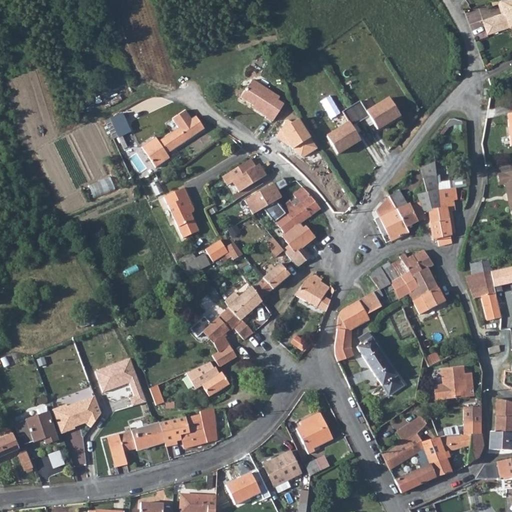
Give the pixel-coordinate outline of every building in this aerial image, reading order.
[(482,21),(487,35),(503,29),(501,21),(506,19),(509,27),(511,25),(511,0),(503,0),(508,12),(503,13),(482,21)] [(494,5),(499,3),(503,13),(508,12),(503,0),(495,0),(492,1),(494,5)] [(249,83),(240,97),(243,99),(248,97),(260,92),(265,105),(254,110),(271,121),(273,119),(282,106),(281,104),(277,101),(277,100),(278,98),(254,82),(251,80),(249,83)] [(248,97),(243,99),(252,106),(251,107),(251,108),(254,110),(265,105),(260,92),(248,97)] [(401,118),(390,101),(368,115),(361,103),(352,109),(362,124),(370,119),(378,132),(401,118)] [(328,139),(339,156),(362,142),(353,129),(362,124),(352,109),(344,114),(351,125),(328,139)] [(120,112),(107,118),(116,137),(129,131),(120,112)] [(141,147),(154,168),(168,159),(165,154),(204,129),(195,117),(157,142),(155,138),(141,146),(141,147)] [(255,166),(251,158),(222,176),(227,185),(233,182),(239,192),(266,175),(259,164),(255,166)] [(422,178),(435,173),(434,162),(418,170),(422,178)] [(501,183),(505,183),(510,210),(511,209),(511,171),(499,174),(501,183)] [(423,212),(427,213),(439,210),(438,199),(437,191),(435,173),(422,178),(424,186),(425,193),(416,196),(419,203),(423,212)] [(90,184),(95,198),(116,190),(111,176),(90,184)] [(282,178),(244,201),(253,215),(261,209),(274,201),(277,199),(280,196),(277,191),(286,185),(282,178)] [(289,201),(281,208),(299,224),(320,210),(302,187),(293,195),(300,202),(295,206),(289,201)] [(183,189),(163,198),(170,212),(176,224),(188,220),(193,217),(188,207),(191,205),(183,189)] [(438,199),(451,197),(451,195),(451,189),(437,191),(438,199)] [(395,209),(397,209),(404,205),(397,191),(388,197),(395,209)] [(429,224),(432,240),(436,239),(438,245),(438,246),(451,243),(449,235),(450,235),(447,212),(454,211),(452,201),(456,200),(455,195),(451,195),(451,197),(438,199),(439,210),(427,213),(429,224)] [(379,217),(395,209),(388,197),(376,211),(379,217)] [(285,235),(299,224),(281,208),(274,201),(261,209),(283,236),(285,235)] [(405,228),(417,222),(410,206),(412,205),(411,202),(408,203),(408,204),(404,205),(397,209),(395,209),(405,228)] [(417,222),(421,219),(423,218),(423,212),(419,203),(412,205),(410,206),(417,222)] [(391,241),(407,233),(405,228),(395,209),(379,217),(391,241)] [(193,217),(188,220),(195,233),(200,231),(193,217)] [(188,220),(176,224),(179,232),(183,239),(195,233),(188,220)] [(285,235),(282,237),(295,253),(301,249),(314,238),(303,227),(303,228),(299,224),(285,235)] [(222,240),(207,249),(214,262),(229,253),(226,248),(222,240)] [(235,243),(226,248),(229,253),(234,261),(244,256),(235,243)] [(285,254),(288,258),(297,268),(309,258),(301,249),(295,253),(294,254),(288,246),(282,251),(285,254)] [(400,260),(407,273),(409,276),(425,269),(433,265),(422,250),(414,256),(412,256),(406,259),(403,255),(399,258),(400,260)] [(194,252),(180,260),(188,276),(212,264),(206,252),(197,257),(194,252)] [(398,278),(407,273),(400,260),(391,266),(398,278)] [(261,280),(251,288),(260,300),(293,272),(284,261),(279,265),(279,264),(263,277),(261,280)] [(489,271),(487,261),(470,265),(471,274),(489,271)] [(389,284),(398,278),(391,266),(389,263),(380,268),(389,284)] [(511,266),(489,271),(492,286),(511,281),(511,266)] [(378,289),(378,290),(389,284),(380,268),(378,269),(369,275),(369,276),(378,289)] [(398,299),(402,297),(407,294),(418,315),(444,302),(427,269),(425,269),(409,276),(407,273),(398,278),(389,284),(398,299)] [(471,296),(473,298),(480,297),(494,294),(492,286),(489,271),(471,274),(464,276),(471,296)] [(301,287),(295,295),(325,312),(326,310),(330,301),(323,297),(327,290),(332,293),(333,290),(330,286),(328,287),(312,276),(305,281),(301,287)] [(234,293),(224,302),(227,306),(228,308),(240,320),(256,307),(261,302),(260,300),(251,288),(250,287),(238,297),(234,293)] [(350,330),(361,324),(368,320),(361,307),(364,305),(369,313),(380,307),(372,292),(346,307),(341,311),(339,314),(338,317),(350,330)] [(486,321),(500,318),(500,317),(494,294),(480,297),(486,321)] [(402,309),(407,306),(402,297),(398,299),(402,309)] [(261,302),(256,307),(259,314),(266,324),(271,315),(261,302)] [(240,320),(228,308),(217,318),(218,319),(202,332),(212,343),(218,353),(212,357),(219,367),(236,357),(223,339),(226,337),(224,335),(228,331),(229,333),(234,329),(239,335),(243,340),(252,334),(248,328),(240,320)] [(334,359),(336,362),(347,359),(352,355),(351,351),(349,330),(336,330),(333,347),(334,359)] [(370,338),(367,333),(360,337),(363,341),(365,341),(370,338)] [(305,350),(309,342),(296,336),(292,344),(305,350)] [(379,384),(381,386),(396,375),(370,338),(365,341),(355,348),(379,384)] [(488,354),(495,352),(499,351),(497,345),(487,348),(488,354)] [(94,370),(102,393),(129,383),(133,395),(129,397),(132,405),(145,401),(129,357),(94,370)] [(210,363),(186,373),(195,389),(202,385),(209,396),(229,384),(222,373),(219,374),(215,368),(213,369),(210,363)] [(434,400),(473,396),(471,372),(463,373),(462,367),(440,369),(442,385),(433,387),(434,400)] [(156,386),(148,389),(153,401),(155,405),(156,406),(163,402),(156,386)] [(66,403),(51,408),(61,434),(75,429),(75,427),(84,423),(89,426),(100,412),(94,394),(66,404),(66,403)] [(511,417),(511,402),(495,399),(494,417),(511,417)] [(35,410),(38,416),(47,412),(45,406),(35,410)] [(169,421),(160,423),(165,440),(166,443),(166,446),(177,443),(175,438),(181,437),(183,449),(207,442),(217,439),(213,408),(199,412),(200,414),(169,421)] [(462,408),(462,427),(479,426),(480,408),(469,408),(462,408)] [(47,412),(38,416),(16,423),(24,444),(45,437),(54,434),(47,412)] [(413,436),(418,433),(423,428),(418,423),(419,420),(421,418),(419,416),(405,426),(413,436)] [(322,417),(295,429),(308,454),(314,451),(313,448),(332,439),(322,417)] [(511,433),(511,417),(494,417),(493,432),(511,433)] [(114,466),(115,468),(126,465),(123,452),(136,448),(137,451),(166,443),(165,440),(160,423),(107,438),(114,466)] [(402,443),(413,436),(405,426),(395,433),(402,443)] [(480,434),(479,433),(479,426),(462,427),(462,435),(480,434)] [(0,456),(19,449),(12,434),(11,433),(8,427),(0,430),(0,456)] [(489,432),(488,449),(511,451),(511,447),(511,433),(493,432),(489,432)] [(399,462),(401,463),(422,449),(428,463),(445,458),(443,453),(437,438),(421,442),(417,438),(420,435),(418,433),(413,436),(402,443),(392,449),(399,462)] [(54,434),(45,437),(47,443),(57,440),(54,434)] [(443,453),(447,452),(468,446),(467,450),(467,455),(467,460),(467,465),(477,458),(482,445),(480,434),(462,435),(439,437),(437,438),(443,453)] [(388,471),(401,463),(399,462),(392,449),(381,456),(388,471)] [(28,451),(19,455),(26,472),(35,468),(28,451)] [(275,462),(263,467),(273,486),(285,481),(300,474),(289,452),(273,460),(275,462)] [(451,473),(455,472),(449,456),(445,458),(451,473)] [(315,458),(304,464),(309,474),(321,469),(315,458)] [(428,480),(435,477),(450,473),(451,473),(445,458),(428,463),(428,465),(423,467),(428,480)] [(498,480),(511,477),(511,459),(496,463),(498,479),(498,480)] [(483,465),(475,478),(498,479),(496,463),(483,465)] [(400,493),(428,480),(423,467),(420,468),(394,480),(400,493)] [(250,473),(224,485),(234,504),(259,492),(250,473)] [(285,481),(273,486),(276,493),(288,487),(285,481)] [(214,511),(215,497),(180,496),(179,511),(214,511)]
